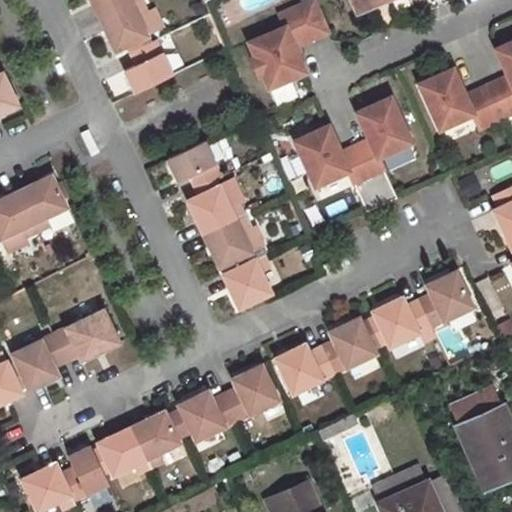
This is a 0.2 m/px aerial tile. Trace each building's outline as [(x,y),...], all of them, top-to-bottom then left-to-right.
[(89,0),(100,22),(141,3),(139,0),(89,0)] [(351,0),(357,13),(386,0),(351,0)] [(141,3),(100,22),(106,34),(116,56),(128,50),(149,40),(139,20),(147,16),(141,3)] [(299,11),(313,43),(329,36),(315,4),(299,11)] [(296,51),(313,43),(299,11),(281,19),(286,31),(250,47),(257,62),(253,63),(261,80),(264,78),(271,93),(308,77),(296,51)] [(149,40),(128,50),(131,57),(152,47),(149,40)] [(509,117),(511,115),(511,43),(496,51),(509,78),(495,85),(509,117)] [(152,47),(131,57),(137,69),(103,85),(113,108),(173,80),(156,45),(152,47)] [(454,71),(420,87),(440,132),(473,117),(480,131),(495,124),(480,92),(466,98),(454,71)] [(0,113),(17,106),(2,73),(0,74),(0,113)] [(495,85),(480,92),(495,124),(502,120),(509,117),(495,85)] [(412,146),(391,101),(357,117),(369,144),(355,151),(370,183),(385,175),(379,162),(412,146)] [(87,129),(78,133),(88,156),(97,152),(87,129)] [(329,130),(295,146),(316,191),(349,176),(355,190),(370,183),(355,151),(341,157),(329,130)] [(204,147),(167,164),(178,187),(190,181),(196,193),(216,183),(221,182),(204,147)] [(51,176),(17,192),(37,233),(50,227),(46,218),(66,208),(51,176)] [(216,183),(196,193),(199,200),(220,190),(216,183)] [(511,185),(490,197),(496,209),(491,212),(509,250),(511,248),(511,185)] [(199,200),(187,205),(197,227),(203,239),(244,220),(238,207),(229,211),(220,190),(199,200)] [(17,192),(0,200),(0,240),(19,231),(23,239),(37,233),(17,192)] [(244,220),(203,239),(219,273),(222,272),(247,259),(251,258),(241,237),(250,233),(244,220)] [(247,259),(222,272),(225,278),(250,267),(247,259)] [(225,278),(222,279),(228,292),(238,314),(271,299),(261,278),(269,274),(263,261),(250,267),(225,278)] [(429,296),(418,302),(431,329),(472,309),(455,272),(425,287),(429,296)] [(401,298),(371,313),(373,317),(387,345),(389,350),(431,329),(418,302),(405,307),(401,298)] [(103,311),(53,335),(65,362),(78,356),(80,361),(119,343),(103,311)] [(373,317),(367,320),(380,349),(387,345),(373,317)] [(333,343),(320,349),(334,375),(375,355),(374,352),(360,324),(358,319),(328,333),(333,343)] [(367,320),(360,324),(374,352),(380,349),(367,320)] [(26,388),(28,390),(41,385),(58,376),(54,367),(65,362),(53,335),(11,355),(14,362),(26,388)] [(304,345),(274,360),(292,396),(334,375),(320,349),(309,354),(304,345)] [(0,403),(9,400),(22,394),(20,391),(8,365),(2,353),(0,354),(0,403)] [(14,362),(8,365),(20,391),(26,388),(14,362)] [(236,389),(224,394),(236,421),(278,401),(261,365),(231,380),(236,389)] [(511,427),(494,387),(449,406),(485,485),(511,472),(511,427)] [(207,391),(177,406),(179,409),(191,434),(195,442),(236,421),(224,394),(211,401),(207,391)] [(179,409),(172,412),(184,438),(191,434),(179,409)] [(164,411),(130,428),(150,468),(163,463),(159,454),(179,444),(178,441),(165,415),(164,411)] [(172,412),(165,415),(178,441),(184,438),(172,412)] [(130,428),(97,444),(98,447),(111,473),(113,477),(133,467),(137,475),(150,468),(130,428)] [(73,469),(61,476),(73,500),(108,483),(104,476),(92,450),(90,447),(67,458),(73,469)] [(98,447),(92,450),(104,476),(111,473),(98,447)] [(55,464),(21,480),(36,511),(37,511),(57,502),(61,511),(74,504),(73,500),(61,476),(55,464)] [(372,486),(379,502),(424,482),(417,465),(372,486)] [(378,503),(382,511),(440,511),(427,481),(424,482),(379,502),(378,503)] [(321,511),(307,482),(272,498),(278,511),(321,511)] [(278,511),(272,498),(266,500),(270,511),(278,511)]
